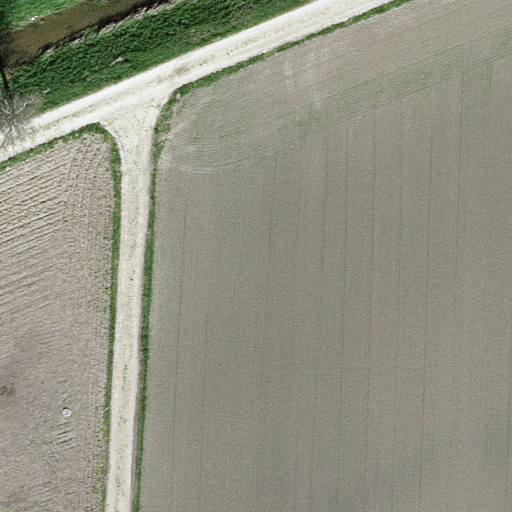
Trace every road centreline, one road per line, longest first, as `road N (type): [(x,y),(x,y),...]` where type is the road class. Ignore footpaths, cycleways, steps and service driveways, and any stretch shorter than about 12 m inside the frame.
road 1 (track): [(141,94),(122,511)]
road 2 (track): [(369,0),(0,152)]
